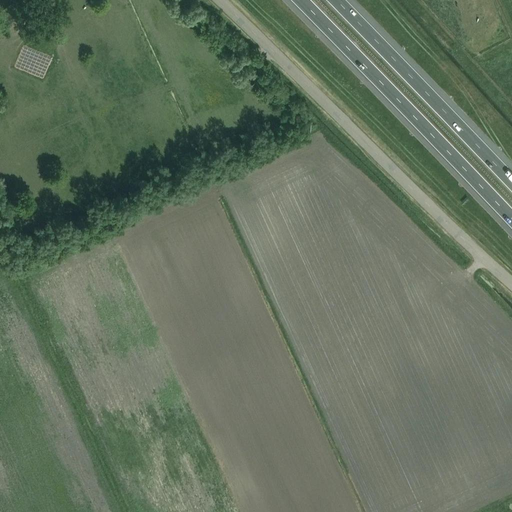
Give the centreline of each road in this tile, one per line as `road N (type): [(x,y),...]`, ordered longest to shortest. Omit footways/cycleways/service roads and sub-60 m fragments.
road 1 (unclassified): [(511,286),(215,0)]
road 2 (motorway): [(294,0),(511,222)]
road 3 (motorway): [(511,179),(337,0)]
